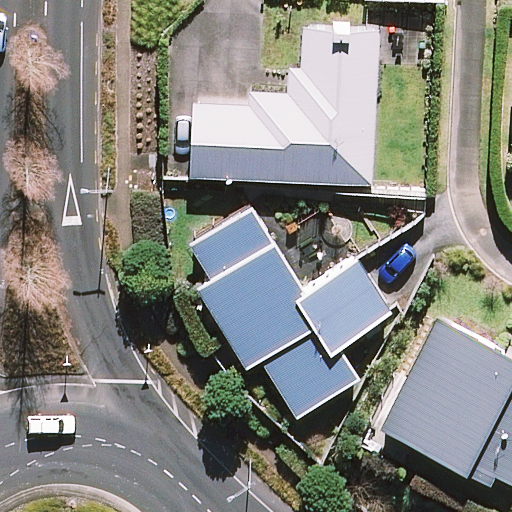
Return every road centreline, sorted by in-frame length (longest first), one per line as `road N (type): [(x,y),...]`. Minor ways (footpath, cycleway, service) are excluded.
road 1 (tertiary): [(66,0),(71,248),(94,335),(159,465)]
road 2 (tertiary): [(0,450),(54,437),(109,442),(159,465)]
